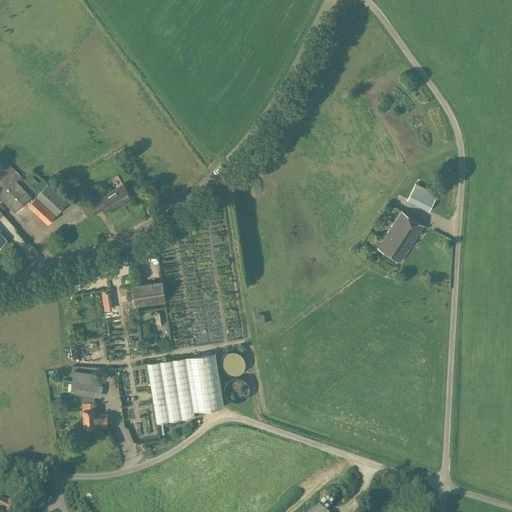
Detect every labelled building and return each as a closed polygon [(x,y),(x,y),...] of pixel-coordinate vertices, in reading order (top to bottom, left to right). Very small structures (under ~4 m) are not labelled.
[(5,160),(0,164),(0,196),(14,213),(31,198),(16,182),(21,177),(5,160)] [(407,200),(429,211),(442,185),(420,175),(407,200)] [(68,202),(48,184),(36,198),(28,206),(48,224),(68,202)] [(103,191),(88,200),(96,213),(108,205),(111,209),(122,202),(123,204),(132,198),(123,184),(106,195),(103,191)] [(400,262),(424,226),(401,211),(378,247),(400,262)] [(135,307),(166,302),(162,279),(131,285),(135,307)] [(104,310),(113,309),(112,291),(103,291),(104,310)] [(157,322),(157,324),(165,323),(164,321),(165,321),(164,313),(162,313),(162,310),(156,311),(157,314),(155,314),(156,323),(157,322)] [(265,325),(264,313),(253,315),(255,326),(265,325)] [(223,365),(239,372),(246,356),(229,349),(223,365)] [(215,352),(185,357),(147,363),(156,423),(195,417),(194,411),(224,406),(215,352)] [(95,409),(94,409),(94,402),(95,396),(101,398),(103,385),(97,384),(98,374),(73,371),(72,380),(70,380),(69,384),(69,383),(68,391),(70,392),(70,393),(82,395),(83,410),(84,428),(96,427),(96,426),(107,425),(107,414),(95,415),(95,409)] [(15,511),(18,506),(9,502),(9,501),(0,497),(0,511),(15,511)]
